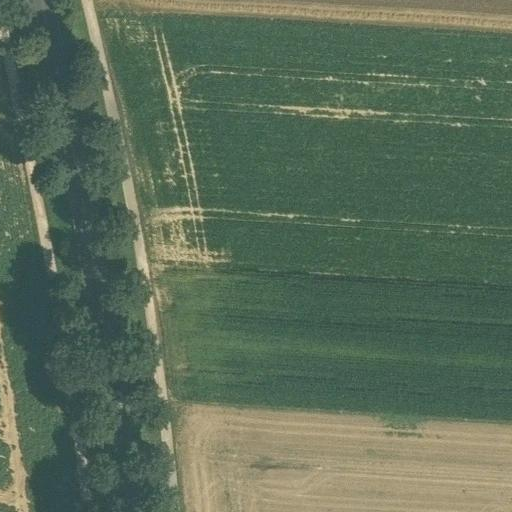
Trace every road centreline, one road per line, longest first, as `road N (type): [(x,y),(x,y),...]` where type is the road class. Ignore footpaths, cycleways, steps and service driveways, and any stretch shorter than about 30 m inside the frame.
road 1 (tertiary): [(135,511),(41,0)]
road 2 (track): [(174,511),(154,343),(85,0)]
road 3 (track): [(0,9),(71,379),(87,511)]
